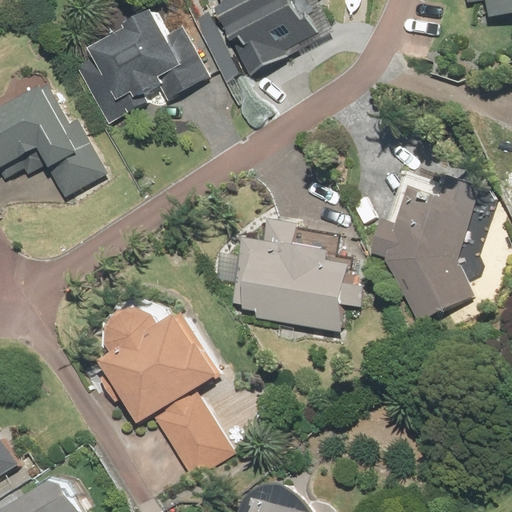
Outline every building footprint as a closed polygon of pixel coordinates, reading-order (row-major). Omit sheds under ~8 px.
[(216,0),(257,76),(341,31),(324,0),(216,0)] [(511,0),(474,0),(475,3),(496,0),(499,17),(511,15),(511,0)] [(85,66),(119,129),(215,78),(188,28),(174,35),(162,12),(98,46),(104,56),(85,66)] [(53,86),(0,115),(0,180),(1,182),(48,156),(71,197),(116,172),(86,119),(75,125),(53,86)] [(395,260),(425,324),(482,297),(464,258),(489,187),(458,176),(451,197),(421,186),(407,226),(391,221),(380,255),(395,260)] [(251,237),(239,310),(348,329),(361,256),(251,237)] [(110,362),(146,423),(160,415),(198,479),(243,453),(205,389),(229,375),(193,314),(171,326),(156,300),(109,327),(125,354),(110,362)] [(0,481),(28,465),(8,433),(0,438),(0,481)] [(90,511),(70,476),(6,511),(90,511)] [(318,511),(268,499),(264,511),(318,511)]
